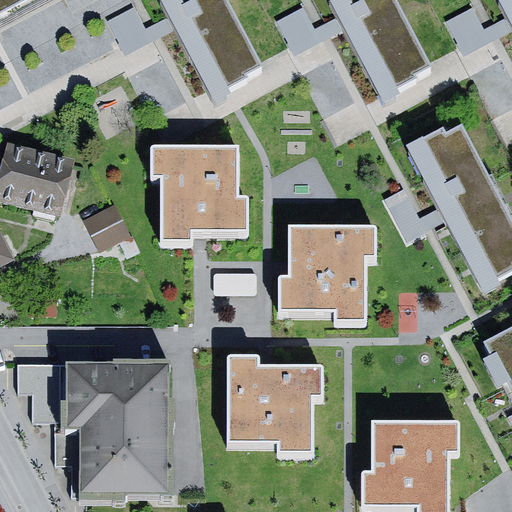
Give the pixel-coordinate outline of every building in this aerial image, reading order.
[(0,0),(0,28),(56,0),(0,0)] [(260,79),(218,0),(146,0),(204,108),(260,79)] [(430,82),(386,0),(315,0),(374,111),(430,82)] [(511,0),(485,0),(511,50),(511,0)] [(448,20),(463,54),(493,41),(478,7),(448,20)] [(511,274),(511,226),(461,126),(407,153),(478,292),(511,274)] [(242,241),(244,146),(158,144),(156,239),(242,241)] [(71,167),(3,152),(0,164),(0,212),(58,225),(71,167)] [(112,208),(84,222),(100,254),(128,239),(112,208)] [(368,225),(284,225),(284,310),(368,310),(368,225)] [(0,251),(0,273),(9,269),(0,251)] [(511,327),(482,341),(511,405),(511,327)] [(315,364),(224,359),(219,448),(310,453),(315,364)] [(32,428),(61,428),(61,374),(68,374),(68,369),(17,369),(17,400),(32,400),(32,428)] [(68,374),(61,374),(61,428),(61,441),(72,441),(72,509),(165,510),(165,375),(68,374)] [(458,423),(366,425),(366,511),(453,511),(460,511),(458,423)]
